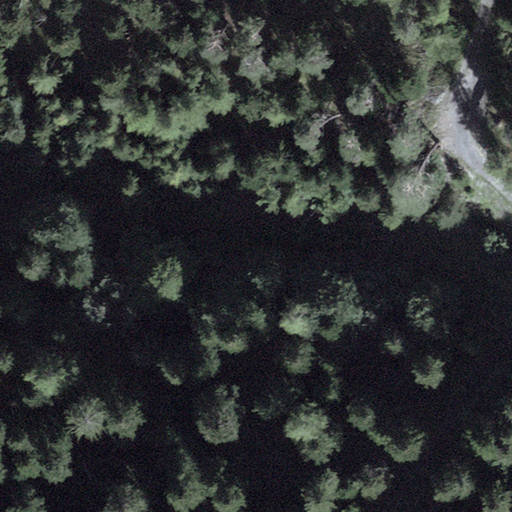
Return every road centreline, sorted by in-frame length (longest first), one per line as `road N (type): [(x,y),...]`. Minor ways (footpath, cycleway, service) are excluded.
road 1 (track): [(511,197),(472,159),(464,139),(463,98),(484,0)]
road 2 (track): [(399,511),(482,369),(511,341)]
